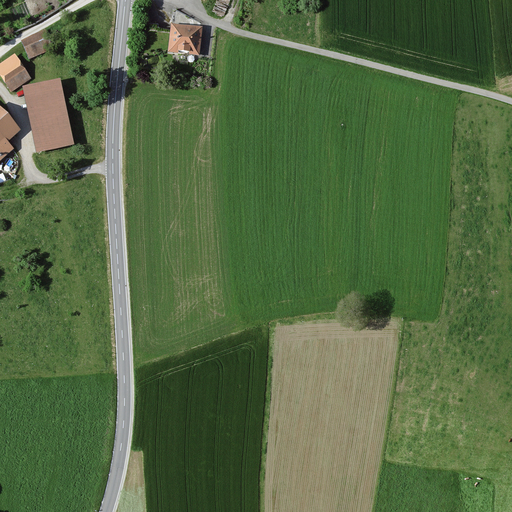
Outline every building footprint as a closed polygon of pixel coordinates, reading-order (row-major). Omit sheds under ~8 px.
[(200,31),(173,28),(171,51),(197,54),(200,31)] [(46,33),(22,43),(27,55),(50,45),(46,33)] [(12,90),(29,78),(17,60),(0,72),(12,90)] [(28,90),(41,151),(70,145),(57,84),(28,90)] [(0,159),(11,149),(4,141),(15,131),(0,114),(0,159)]
